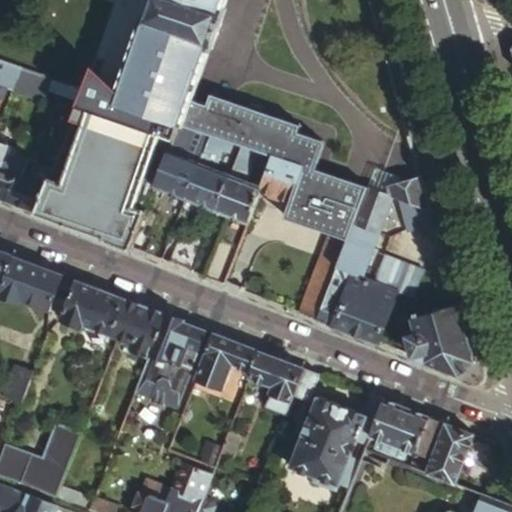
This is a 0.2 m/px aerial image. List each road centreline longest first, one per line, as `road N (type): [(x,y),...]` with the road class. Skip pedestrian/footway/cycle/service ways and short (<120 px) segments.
road 1 (unclassified): [(0,226),(511,424)]
road 2 (secondary): [(511,262),(439,11)]
